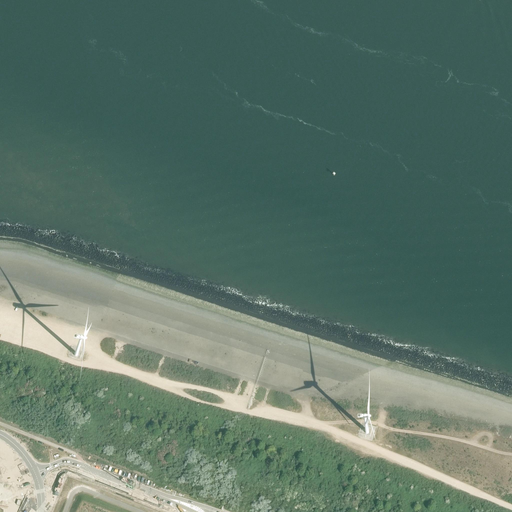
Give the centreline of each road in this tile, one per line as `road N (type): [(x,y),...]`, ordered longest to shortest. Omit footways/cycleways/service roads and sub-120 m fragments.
road 1 (track): [(247,412),(327,427),(511,510)]
road 2 (track): [(247,412),(84,365),(0,331)]
road 3 (track): [(511,449),(362,421),(327,427)]
road 4 (unclassified): [(34,474),(70,462),(161,497)]
